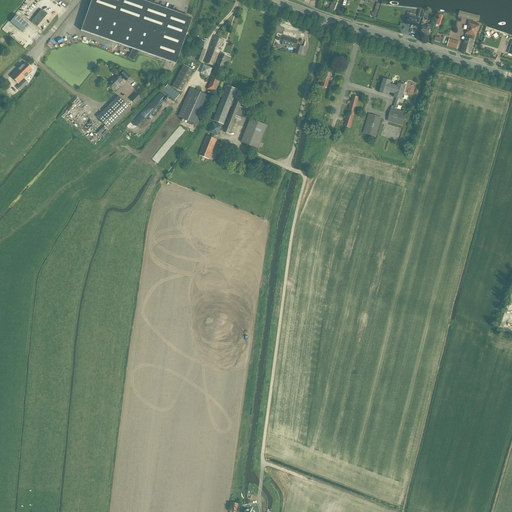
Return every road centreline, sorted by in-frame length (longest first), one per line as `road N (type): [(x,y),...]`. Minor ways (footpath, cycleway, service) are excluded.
road 1 (track): [(261,511),(262,453),(305,176),(286,167)]
road 2 (secondary): [(511,76),(274,0)]
road 3 (track): [(511,344),(285,283)]
road 4 (track): [(283,3),(235,144),(286,167)]
road 5 (track): [(286,167),(327,18)]
